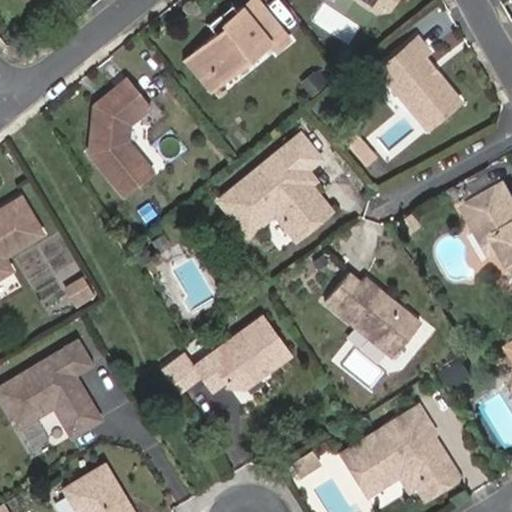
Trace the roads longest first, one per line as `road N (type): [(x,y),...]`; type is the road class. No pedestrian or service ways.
road 1 (residential): [(470,0),(511,76),(511,505),(501,511)]
road 2 (residential): [(137,0),(13,99)]
